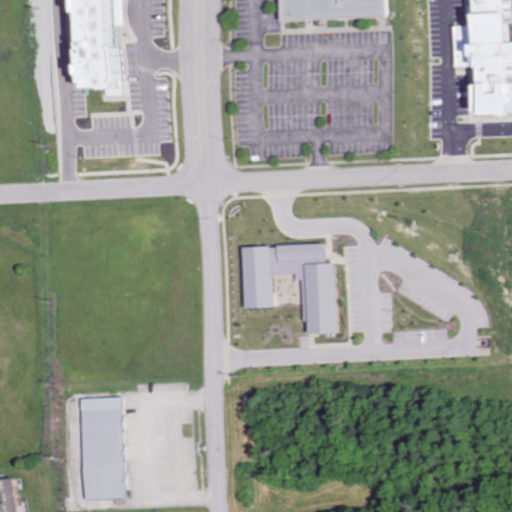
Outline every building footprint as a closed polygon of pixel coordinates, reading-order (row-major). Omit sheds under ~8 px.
[(294,0),(295,17),(400,12),(399,0),(294,0)] [(480,0),(511,0),(511,114),(485,116),(483,76),(479,77),(478,64),(460,64),(459,25),(479,24),(478,16),(473,16),(472,5),(481,4),(480,0)] [(346,333),(344,263),(334,263),(334,243),(249,246),(251,308),(281,307),(279,274),(301,273),(302,280),(309,280),(310,316),(316,316),(317,334),(346,333)] [(92,500),(135,498),(132,397),(89,398),(92,500)] [(0,480),(2,491),(0,491),(0,511),(24,511),(21,478),(0,480)]
